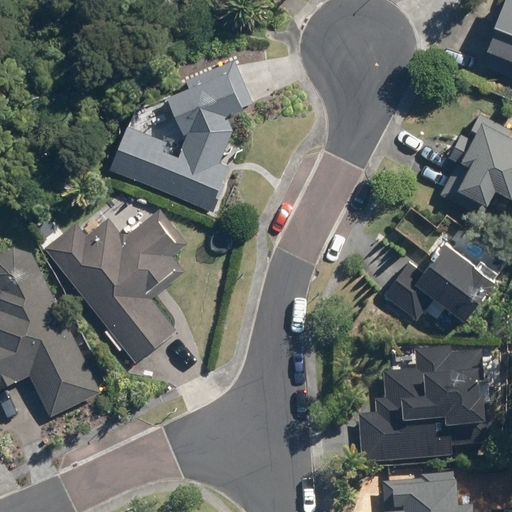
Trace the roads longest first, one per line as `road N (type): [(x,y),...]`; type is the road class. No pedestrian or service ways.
road 1 (residential): [(360,47),(357,127),(277,326),(263,428)]
road 2 (residential): [(38,511),(178,448),(263,428)]
